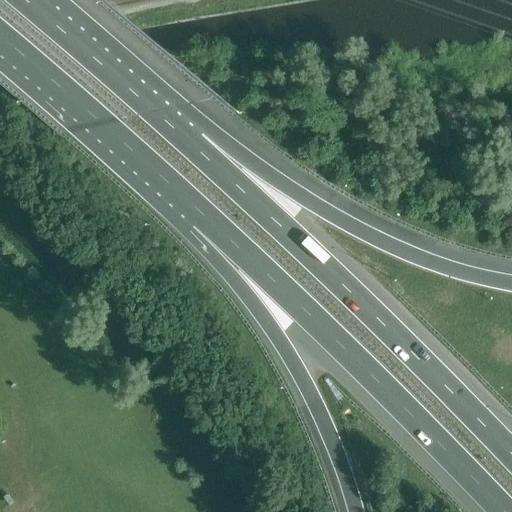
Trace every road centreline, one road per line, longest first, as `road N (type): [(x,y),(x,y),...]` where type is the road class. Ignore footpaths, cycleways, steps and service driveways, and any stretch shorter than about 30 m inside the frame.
road 1 (motorway): [(511,455),(147,102)]
road 2 (motorway): [(196,220),(369,372),(506,511)]
road 3 (motorway): [(511,286),(372,240),(147,102)]
road 4 (motorway): [(196,220),(314,403),(353,511)]
road 5 (motorway): [(0,48),(196,220)]
road 6 (motorway): [(147,102),(25,0)]
